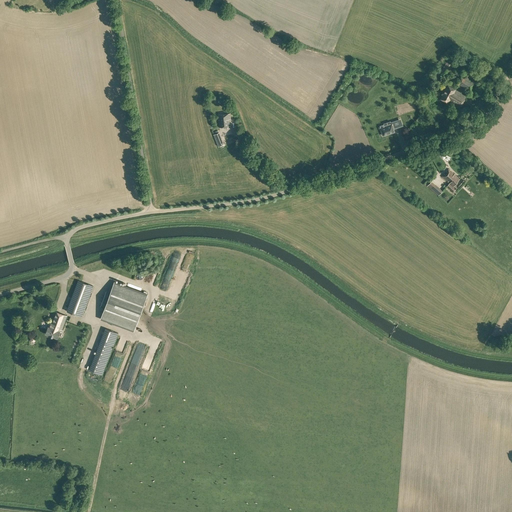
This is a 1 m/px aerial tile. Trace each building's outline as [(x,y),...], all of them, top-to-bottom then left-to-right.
[(446,76),(452,64),(446,61),(440,73),(446,76)] [(469,91),(474,81),(463,74),(457,84),(469,91)] [(460,107),(466,96),(454,90),(455,88),(447,85),(440,98),(448,102),(448,101),(460,107)] [(482,102),(486,95),(480,91),(476,98),(482,102)] [(219,127),(230,126),(229,119),(231,118),(230,113),(218,114),(219,127)] [(383,123),(384,125),(380,126),(380,127),(379,127),(382,136),(395,132),(394,129),(399,127),(397,120),(391,122),(390,121),(383,123)] [(222,138),(216,141),(218,147),(224,144),(222,138)] [(447,152),(445,151),(442,147),(439,150),(437,152),(438,153),(442,157),(447,152)] [(460,178),(448,169),(446,172),(448,173),(446,175),(444,174),(442,176),(449,183),(447,186),(451,189),(453,191),(455,189),(453,186),(460,178)] [(438,196),(443,191),(436,185),(431,190),(438,196)] [(82,317),(93,286),(78,280),(67,311),(82,317)] [(105,308),(101,318),(134,330),(147,295),(114,282),(110,293),(106,291),(101,306),(105,308)] [(61,332),(62,330),(67,316),(54,311),(48,327),(45,334),(50,335),(50,336),(52,337),(53,336),(57,338),(60,331),(61,332)] [(83,350),(79,363),(85,365),(93,342),(94,343),(100,325),(88,321),(79,348),(83,350)] [(74,338),(75,330),(66,328),(64,336),(74,338)] [(102,375),(118,333),(105,328),(89,370),(102,375)] [(76,351),(73,361),(78,363),(82,352),(76,351)]
